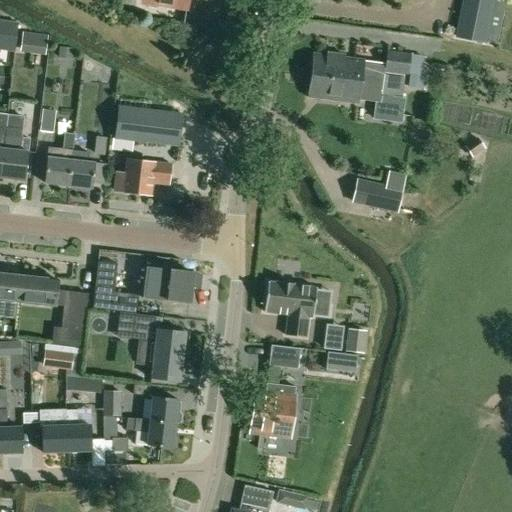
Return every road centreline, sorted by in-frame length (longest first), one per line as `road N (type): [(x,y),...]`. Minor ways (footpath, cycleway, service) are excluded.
road 1 (residential): [(239,248),(269,0)]
road 2 (residential): [(239,248),(0,220)]
road 3 (residential): [(211,473),(239,248)]
road 4 (residential): [(0,478),(211,473)]
